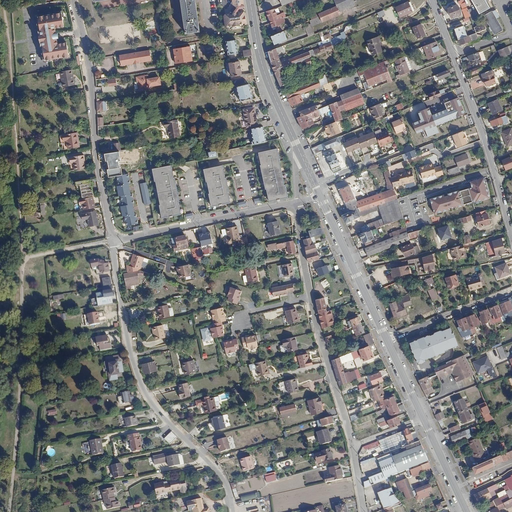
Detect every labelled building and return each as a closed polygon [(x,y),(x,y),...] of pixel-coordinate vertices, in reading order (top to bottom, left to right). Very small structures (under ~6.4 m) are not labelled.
[(194,0),(179,0),(184,33),(199,31),(194,0)] [(244,23),(247,23),(243,0),(230,0),(231,4),(235,7),(231,12),(229,11),(228,12),(224,13),(223,15),(225,26),(227,26),(230,28),(233,25),(239,24),(242,26),(244,23)] [(353,0),(334,0),(337,6),(340,12),(355,5),(353,0)] [(472,0),(480,13),(489,8),(485,0),(472,0)] [(408,2),(396,7),(400,17),(412,12),(412,11),(414,10),(410,2),(408,3),(408,2)] [(457,5),(448,8),(452,18),(461,14),(457,5)] [(320,17),(322,22),(341,14),(340,12),(337,6),(318,14),(320,17)] [(462,10),(465,18),(470,17),(471,16),(468,10),(467,7),(463,9),(462,10)] [(266,12),(269,19),(277,15),(275,9),(266,12)] [(57,13),(42,15),(37,16),(38,20),(44,55),(45,60),(49,59),(64,56),(69,55),(68,51),(67,45),(58,46),(55,27),(64,26),(62,16),(62,12),(57,13)] [(269,19),(270,23),(284,18),(283,15),(285,14),(284,12),(277,15),(269,19)] [(492,12),(485,16),(495,34),(503,30),(492,12)] [(309,21),(311,24),(312,26),(322,22),(320,17),(312,20),(309,21)] [(284,18),(270,23),(273,30),(276,29),(277,32),(283,29),(282,24),(286,23),(284,18)] [(305,26),(309,37),(315,34),(312,26),(311,24),(305,26)] [(413,27),(417,39),(425,36),(421,24),(413,27)] [(476,33),(478,37),(488,34),(484,24),(474,27),(476,33)] [(455,29),(458,39),(468,36),(464,26),(455,29)] [(283,31),(271,36),(274,45),(287,40),(283,31)] [(332,46),(344,41),(346,37),(344,32),(344,31),(340,33),(341,35),(330,40),(331,43),(332,46)] [(460,45),(478,38),(478,37),(476,33),(468,36),(458,39),(460,45)] [(383,51),(381,46),(379,42),(381,41),(379,36),(366,41),(372,55),(383,51)] [(225,41),(228,59),(234,58),(234,54),(237,54),(235,40),(225,41)] [(436,42),(424,46),(429,60),(441,55),(436,42)] [(321,53),(333,48),(332,46),(331,43),(324,46),(309,52),(311,56),(321,52),(321,53)] [(188,44),(172,47),(175,63),(191,61),(188,44)] [(501,58),(509,55),(506,47),(498,50),(501,58)] [(149,49),(119,54),(121,64),(150,59),(149,49)] [(270,60),(271,62),(280,59),(279,58),(276,49),(268,52),(270,60)] [(310,58),(312,57),(311,56),(309,52),(281,62),(280,59),(271,62),(274,71),(292,63),(293,65),(310,58)] [(481,60),(479,53),(469,56),(470,61),(472,61),(473,64),(482,61),(481,60)] [(398,79),(410,74),(404,57),(395,61),(396,65),(395,66),(397,71),(399,71),(400,74),(397,75),(398,79)] [(281,87),(282,86),(288,84),(285,77),(287,75),(286,71),(294,68),(295,71),(312,65),(310,58),(293,65),(292,63),(274,71),(281,87)] [(388,83),(392,81),(385,61),(360,71),(358,71),(366,91),(372,89),(371,85),(386,79),(388,83)] [(233,80),(241,78),(241,74),(238,62),(228,64),(231,77),(232,76),(233,80)] [(484,65),(471,70),(472,75),(482,70),(486,68),(484,65)] [(63,87),(74,85),(72,69),(60,71),(63,87)] [(435,81),(450,75),(448,70),(433,76),(435,81)] [(494,74),(492,70),(482,74),(486,86),(496,82),(493,74),(494,74)] [(146,75),(136,76),(138,89),(162,86),(160,76),(146,78),(146,75)] [(244,85),(243,78),(241,78),(233,80),(231,80),(231,82),(233,82),(235,83),(240,101),(252,98),(248,84),(244,85)] [(288,99),(301,95),(313,89),(321,86),(318,79),(308,83),(301,86),(285,93),(288,99)] [(335,84),(334,81),(323,85),(325,90),(326,92),(333,89),(331,86),(335,84)] [(325,90),(323,85),(321,86),(313,89),(316,94),(325,90)] [(340,95),(342,100),(360,94),(358,89),(340,95)] [(430,99),(441,95),(440,91),(439,91),(429,95),(430,99)] [(342,100),(345,109),(347,113),(365,106),(361,93),(360,94),(342,100)] [(288,99),(291,106),(303,101),(301,95),(288,99)] [(429,107),(418,112),(421,120),(416,122),(412,123),(416,133),(426,130),(428,136),(438,133),(435,126),(466,114),(459,96),(444,101),(447,109),(432,115),(429,107)] [(332,111),(336,122),(343,119),(340,111),(345,109),(342,100),(341,101),(330,105),(332,111)] [(489,104),(493,114),(502,110),(498,100),(489,104)] [(301,116),(318,109),(322,108),(321,104),(299,112),(301,116)] [(380,104),(370,108),(374,119),(384,115),(382,109),(380,104)] [(318,109),(320,115),(332,111),(330,105),(322,108),(318,109)] [(247,127),(257,126),(254,109),(244,111),(247,127)] [(302,129),(315,124),(315,123),(312,118),(320,115),(318,109),(301,116),(297,118),(302,129)] [(506,115),(491,121),(492,126),(495,125),(496,126),(503,123),(504,125),(509,123),(506,115)] [(178,119),(166,121),(169,139),(181,137),(178,119)] [(336,122),(324,126),(326,130),(325,131),(326,134),(327,134),(329,137),(340,133),(336,122)] [(250,144),(266,140),(263,127),(250,130),(252,141),(250,142),(250,144)] [(511,129),(511,128),(502,132),(507,146),(511,144),(511,129)] [(72,146),(80,145),(80,138),(81,138),(80,130),(66,132),(67,138),(70,138),(72,146)] [(376,134),(380,146),(392,143),(389,131),(376,134)] [(463,135),(462,131),(452,135),(456,147),(467,144),(465,139),(466,139),(464,135),(463,135)] [(372,132),(359,137),(363,147),(376,142),(372,132)] [(247,153),(283,145),(279,137),(266,140),(250,144),(245,145),(247,153)] [(311,148),(314,155),(340,143),(338,137),(311,148)] [(357,138),(344,143),(348,153),(361,148),(357,138)] [(217,156),(218,159),(247,153),(245,145),(216,151),(217,156)] [(265,188),(268,200),(276,199),(276,200),(279,199),(279,198),(287,196),(284,184),(283,184),(278,160),(279,160),(276,147),(257,151),(260,164),(259,164),(264,188),(265,188)] [(208,157),(213,157),(217,156),(216,151),(216,149),(207,151),(208,157)] [(405,160),(417,156),(415,150),(402,155),(405,160)] [(326,154),(334,173),(338,172),(342,170),(334,151),(326,154)] [(120,152),(105,154),(106,160),(108,160),(110,169),(108,170),(109,177),(116,176),(123,174),(121,167),(120,167),(119,161),(121,161),(120,152)] [(449,175),(466,169),(464,165),(470,163),(466,154),(455,158),(458,166),(448,170),(449,175)] [(75,163),(76,170),(86,168),(85,161),(86,161),(85,155),(70,157),(71,163),(75,163)] [(511,167),(511,158),(511,156),(502,159),(506,170),(511,167)] [(390,172),(405,166),(404,161),(388,167),(390,172)] [(208,193),(210,205),(219,203),(219,204),(222,204),(222,203),(229,201),(227,189),(227,188),(225,176),(224,176),(221,164),(202,168),(205,181),(206,181),(209,192),(208,193)] [(437,177),(443,175),(441,166),(434,168),(433,164),(419,168),(423,179),(436,175),(437,177)] [(159,205),(161,218),(169,216),(170,217),(172,216),(172,215),(180,214),(177,201),(178,201),(174,177),(173,178),(171,165),(152,168),(154,181),(155,181),(159,205)] [(389,190),(394,189),(391,180),(389,170),(384,172),(389,190)] [(415,181),(411,170),(405,172),(406,173),(398,176),(399,178),(391,180),(394,189),(415,181)] [(123,216),(125,225),(136,223),(135,213),(133,213),(131,204),(133,204),(131,193),(129,194),(128,184),(129,183),(127,173),(123,174),(116,176),(118,185),(116,186),(118,196),(119,195),(121,205),(120,206),(122,216),(123,216)] [(359,189),(364,186),(357,175),(352,178),(359,189)] [(490,198),(485,177),(470,181),(471,187),(431,198),(435,214),(490,198)] [(89,179),(74,181),(76,188),(79,188),(80,197),(91,195),(89,186),(91,186),(90,182),(89,182),(89,179)] [(139,183),(144,205),(151,203),(146,182),(139,183)] [(340,190),(349,212),(358,208),(356,201),(349,186),(340,190)] [(360,211),(378,205),(397,199),(394,189),(389,190),(356,201),(358,208),(360,211)] [(82,210),(94,208),(92,196),(78,199),(79,204),(82,203),(82,210)] [(378,205),(379,209),(382,218),(385,225),(403,218),(397,199),(378,205)] [(342,215),(345,222),(346,222),(348,225),(353,223),(351,220),(364,215),(379,209),(378,205),(360,211),(358,208),(349,212),(342,215)] [(87,227),(96,225),(94,211),(79,213),(80,220),(86,219),(87,227)] [(486,214),(485,211),(476,213),(477,216),(476,217),(479,227),(490,223),(487,213),(486,214)] [(370,230),(377,228),(385,225),(382,218),(368,224),(369,225),(370,230)] [(361,227),(363,233),(370,230),(369,225),(361,227)] [(448,225),(437,228),(441,241),(452,237),(448,225)] [(310,237),(323,234),(320,227),(307,231),(309,237),(310,237)] [(363,233),(360,234),(363,242),(380,236),(377,228),(370,230),(363,233)] [(392,233),(394,237),(403,233),(402,229),(392,233)] [(408,233),(410,240),(417,238),(417,236),(419,236),(417,230),(408,233)] [(210,232),(199,234),(201,246),(213,244),(210,232)] [(364,248),(368,256),(401,244),(410,240),(408,233),(407,232),(403,233),(394,237),(364,248)] [(176,237),(177,245),(187,243),(185,235),(176,237)] [(465,244),(471,242),(470,239),(468,239),(466,235),(463,236),(465,244)] [(172,238),(175,250),(188,247),(187,243),(177,245),(176,237),(172,238)] [(246,237),(238,239),(239,240),(237,240),(238,247),(247,244),(246,237)] [(303,239),(305,246),(312,245),(310,237),(309,237),(303,239)] [(502,238),(486,243),(490,258),(506,254),(504,249),(502,238)] [(295,252),(292,240),(276,244),(268,246),(268,249),(276,247),(277,249),(284,247),(284,246),(286,246),(288,254),(295,252)] [(410,240),(401,244),(406,257),(415,253),(410,240)] [(305,246),(307,254),(316,251),(314,244),(312,245),(305,246)] [(463,245),(453,248),(456,260),(464,258),(462,251),(464,250),(463,245)] [(195,254),(196,256),(203,255),(201,249),(201,248),(194,249),(195,254)] [(307,254),(309,262),(318,259),(317,254),(316,251),(307,254)] [(145,258),(134,254),(130,266),(127,265),(128,272),(136,270),(141,269),(145,258)] [(434,254),(424,257),(427,270),(437,268),(434,254)] [(424,257),(410,260),(411,264),(412,273),(427,270),(424,257)] [(108,263),(98,265),(99,272),(109,271),(108,263)] [(292,263),(283,265),(284,273),(293,271),(292,263)] [(496,279),(510,274),(506,263),(495,267),(497,273),(495,274),(496,279)] [(189,264),(177,266),(179,278),(191,275),(189,264)] [(412,273),(411,264),(393,268),(394,277),(412,273)] [(327,265),(317,269),(319,276),(330,272),(327,265)] [(255,271),(246,273),(248,281),(256,279),(255,271)] [(482,287),(482,286),(481,283),(485,282),(482,272),(478,274),(479,276),(471,279),(471,277),(466,279),(469,290),(477,288),(477,289),(482,287)] [(459,284),(458,281),(456,276),(456,275),(446,278),(449,287),(459,284)] [(110,277),(102,278),(103,286),(111,285),(110,277)] [(426,285),(434,282),(432,277),(424,280),(426,285)] [(138,280),(125,283),(126,288),(129,287),(129,285),(139,283),(138,280)] [(295,290),(293,284),(273,289),(274,296),(288,293),(288,291),(295,290)] [(112,296),(111,286),(102,287),(103,297),(112,296)] [(228,301),(237,304),(238,300),(237,300),(240,291),(230,287),(227,296),(228,297),(228,301)] [(428,290),(432,300),(438,298),(434,288),(428,290)] [(401,300),(404,306),(412,303),(409,294),(400,297),(401,300)] [(316,298),(318,310),(326,308),(324,298),(319,299),(318,297),(316,298)] [(499,303),(500,304),(505,317),(511,314),(511,300),(511,297),(508,298),(509,301),(505,302),(504,301),(499,303)] [(406,313),(404,306),(401,300),(390,304),(395,318),(406,313)] [(157,306),(158,312),(172,309),(171,308),(170,307),(167,308),(167,304),(157,306)] [(494,319),(492,319),(494,323),(502,320),(502,322),(506,320),(505,317),(500,304),(490,308),(494,319)] [(224,316),(222,307),(211,310),(213,318),(224,316)] [(138,318),(135,308),(127,310),(131,320),(138,318)] [(296,308),(286,310),(289,323),(299,321),(296,308)] [(318,310),(323,329),(327,327),(323,313),(327,312),(326,309),(326,308),(318,310)] [(172,309),(158,312),(159,318),(173,315),(172,309)] [(494,323),(492,319),(492,320),(487,309),(480,312),(482,316),(480,317),(482,324),(488,322),(491,326),(494,325),(494,323)] [(97,311),(87,313),(89,324),(99,322),(97,311)] [(471,328),(470,328),(472,333),(476,332),(474,327),(480,324),(477,318),(476,319),(474,314),(467,317),(471,328)] [(347,321),(350,328),(353,327),(361,324),(358,318),(347,321)] [(470,328),(470,327),(469,328),(465,318),(457,321),(459,326),(461,326),(462,330),(465,329),(467,335),(472,334),(472,333),(470,328)] [(216,337),(224,336),(222,326),(221,322),(216,323),(212,324),(212,328),(210,328),(213,338),(216,337)] [(361,324),(353,327),(354,330),(352,330),(353,332),(355,332),(356,336),(364,332),(361,324)] [(450,326),(409,343),(417,362),(458,346),(450,326)] [(164,330),(154,332),(156,340),(165,338),(164,330)] [(369,345),(374,343),(369,333),(364,335),(368,346),(369,345)] [(258,346),(256,335),(246,338),(246,337),(242,338),(244,347),(248,347),(248,348),(258,346)] [(296,344),(294,336),(283,339),(284,345),(287,345),(288,347),(296,344)] [(98,340),(99,346),(110,344),(110,343),(109,343),(108,338),(106,338),(99,339),(98,340)] [(239,349),(237,339),(233,340),(233,341),(224,343),(226,354),(236,351),(236,349),(239,349)] [(368,346),(345,355),(346,358),(361,352),(364,360),(373,357),(369,345),(368,346)] [(505,353),(502,346),(497,348),(502,359),(507,357),(505,353)] [(488,354),(471,361),(477,375),(487,371),(490,376),(493,375),(494,378),(497,376),(488,354)] [(313,358),(312,355),(299,358),(300,361),(304,360),(305,363),(317,360),(316,359),(314,360),(313,358)] [(473,374),(464,355),(434,369),(437,375),(438,379),(452,372),(456,382),(473,374)] [(340,386),(345,384),(347,383),(345,375),(339,357),(332,360),(340,386)] [(108,376),(117,374),(119,373),(119,371),(123,371),(121,360),(119,361),(106,363),(107,368),(107,370),(108,375),(108,376)] [(154,361),(142,364),(144,373),(156,370),(154,361)] [(190,370),(190,371),(197,370),(195,361),(183,363),(185,371),(190,370)] [(266,367),(265,361),(262,362),(254,364),(255,369),(257,369),(266,367)] [(267,372),(266,367),(257,369),(258,375),(267,372)] [(429,371),(417,376),(419,382),(428,379),(437,375),(434,369),(429,371)] [(345,375),(347,383),(356,380),(355,378),(353,379),(351,373),(345,375)] [(362,385),(364,389),(383,381),(380,373),(370,376),(372,381),(362,385)] [(428,379),(419,382),(425,395),(434,391),(428,379)] [(175,394),(184,392),(183,385),(174,387),(175,392),(175,394)] [(369,390),(374,402),(379,400),(383,398),(385,397),(383,392),(382,393),(379,386),(369,390)] [(133,391),(125,392),(126,402),(137,400),(136,394),(134,395),(133,391)] [(186,398),(184,392),(175,394),(176,395),(174,395),(175,400),(186,398)] [(309,400),(312,413),(322,411),(321,403),(322,403),(321,397),(309,400)] [(378,401),(382,411),(386,408),(396,405),(393,397),(384,401),(384,400),(380,402),(379,401),(378,401)] [(454,403),(458,413),(468,409),(463,399),(454,403)] [(493,419),(491,414),(485,402),(479,405),(487,421),(493,419)] [(214,409),(213,403),(202,406),(203,408),(202,408),(202,412),(214,409)] [(296,411),(294,404),(279,408),(281,414),(296,411)] [(396,405),(386,408),(389,416),(399,412),(396,405)] [(435,408),(432,409),(438,421),(445,419),(442,412),(438,414),(435,408)] [(468,409),(458,413),(463,424),(472,420),(472,419),(474,419),(472,415),(470,416),(468,409)] [(214,426),(215,430),(226,427),(223,415),(212,417),(213,422),(214,426)] [(336,423),(334,415),(321,419),(323,426),(336,423)] [(136,416),(125,418),(127,427),(138,425),(136,416)] [(389,429),(400,425),(397,417),(378,424),(380,428),(388,425),(389,429)] [(459,424),(449,429),(451,433),(461,429),(459,424)] [(322,436),(332,433),(330,428),(320,431),(322,436)] [(412,440),(411,436),(408,429),(403,432),(407,442),(412,440)] [(170,444),(177,437),(172,431),(164,439),(170,444)] [(465,431),(451,437),(454,445),(468,439),(465,431)] [(384,454),(401,448),(419,442),(416,434),(411,436),(412,440),(407,442),(403,432),(379,441),(380,445),(384,454)] [(334,440),(332,433),(322,436),(324,443),(334,440)] [(131,439),(132,446),(142,444),(141,442),(143,441),(142,437),(141,437),(131,439)] [(219,447),(220,451),(230,449),(227,437),(217,439),(218,444),(217,444),(218,448),(219,447)] [(91,440),(92,446),(103,444),(102,438),(91,440)] [(478,438),(467,443),(475,462),(486,457),(478,438)] [(379,441),(363,447),(366,451),(380,445),(379,441)] [(364,482),(365,488),(389,479),(399,475),(398,473),(427,461),(419,442),(401,448),(403,453),(392,457),(391,453),(377,459),(382,472),(368,477),(369,480),(364,482)] [(103,444),(92,446),(93,454),(104,452),(103,444)] [(511,450),(508,453),(472,468),(475,474),(494,466),(494,465),(511,457),(511,450)] [(332,456),(330,451),(316,455),(317,460),(332,456)] [(253,468),(250,456),(239,459),(242,471),(253,468)] [(178,457),(154,462),(155,467),(160,466),(159,464),(169,462),(169,464),(170,469),(180,467),(178,457)] [(362,465),(377,461),(376,457),(361,462),(362,465)] [(428,463),(420,466),(423,472),(431,468),(428,463)] [(330,473),(341,470),(341,469),(340,469),(339,465),(329,467),(330,473)] [(121,475),(114,477),(114,479),(124,477),(122,469),(120,469),(121,475)] [(325,482),(342,478),(341,474),(342,474),(341,470),(330,473),(331,475),(324,477),(325,482)] [(275,472),(265,475),(267,483),(277,480),(275,472)] [(407,479),(396,483),(400,494),(403,492),(407,501),(418,496),(419,498),(421,498),(421,495),(432,490),(430,485),(413,492),(407,479)] [(169,486),(170,493),(181,491),(182,495),(190,493),(187,481),(174,484),(174,485),(171,485),(169,486)] [(158,496),(170,493),(169,486),(166,486),(163,487),(162,486),(156,488),(158,496)] [(377,494),(384,510),(385,510),(393,507),(400,503),(397,499),(392,487),(377,494)] [(511,498),(511,488),(506,492),(507,494),(493,501),(496,507),(511,498)] [(115,489),(101,492),(103,500),(113,498),(112,495),(116,494),(115,489)] [(487,489),(474,495),(478,504),(491,497),(488,492),(487,489)] [(242,502),(260,497),(259,492),(241,497),(242,502)] [(113,498),(103,500),(103,501),(105,501),(107,511),(119,508),(118,502),(115,503),(114,499),(113,499),(113,498)] [(511,505),(511,498),(496,507),(497,508),(489,511),(498,511),(506,507),(507,509),(511,505)] [(201,499),(186,502),(189,511),(190,511),(209,511),(209,508),(204,509),(201,499)]
